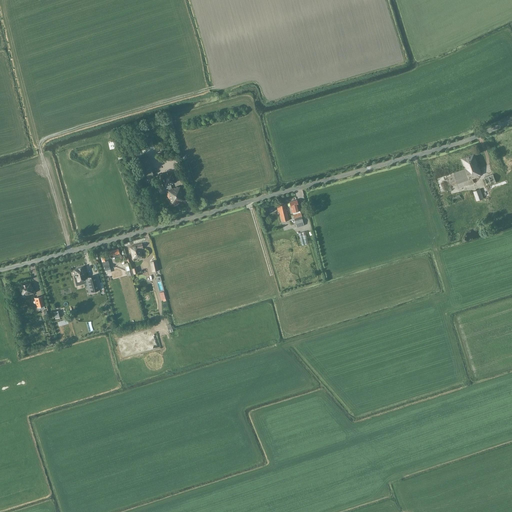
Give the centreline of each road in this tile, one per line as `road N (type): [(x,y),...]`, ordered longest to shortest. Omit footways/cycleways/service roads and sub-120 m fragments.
road 1 (tertiary): [(0,270),(465,141),(511,120)]
road 2 (track): [(0,0),(68,252)]
